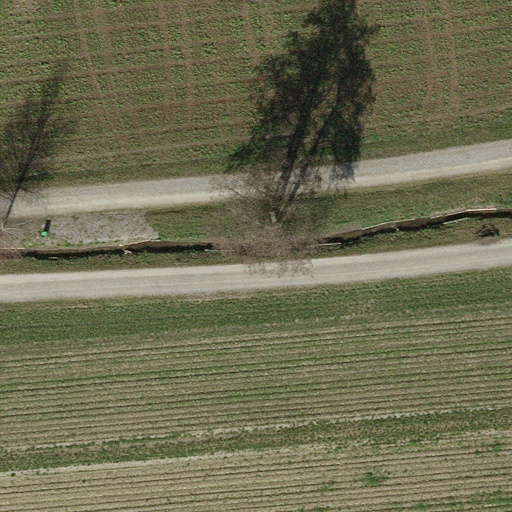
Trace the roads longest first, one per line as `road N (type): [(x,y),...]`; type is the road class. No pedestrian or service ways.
road 1 (track): [(511,155),(315,182),(0,209)]
road 2 (track): [(0,293),(511,255)]
